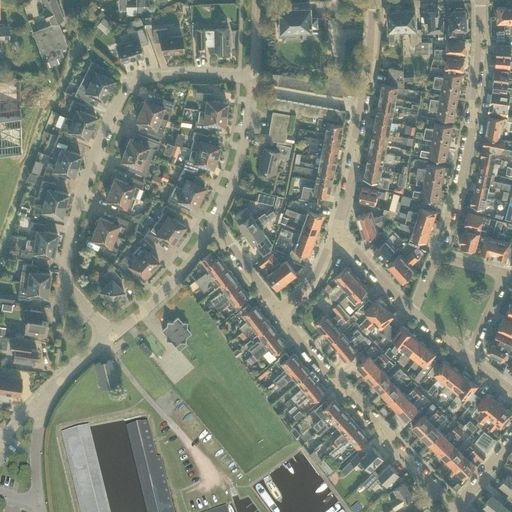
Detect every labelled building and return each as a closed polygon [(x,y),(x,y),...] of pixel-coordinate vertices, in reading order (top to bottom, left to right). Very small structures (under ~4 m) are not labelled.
[(42,0),(45,7),(43,8),(46,17),(49,16),(52,25),(32,32),(43,62),(47,60),(49,66),(58,63),(56,57),(62,55),(59,46),(64,44),(56,22),(59,21),(58,19),(62,18),(55,0),(42,0)] [(142,10),(142,5),(149,5),(148,0),(135,0),(136,2),(136,5),(136,11),(142,10)] [(127,2),(127,14),(134,14),(136,14),(136,13),(136,11),(136,5),(136,2),(127,2)] [(310,8),(310,6),(281,7),(281,8),(282,23),(278,23),(279,36),(296,36),(295,29),(311,28),(318,27),(317,17),(311,18),(310,8)] [(458,28),(468,28),(467,18),(465,18),(465,9),(462,7),(455,7),(453,10),(453,15),(450,16),(450,29),(446,29),(447,38),(459,38),(458,28)] [(510,8),(510,7),(497,7),(497,8),(497,23),(503,23),(504,31),(495,31),(491,31),(491,35),(495,34),(496,41),(510,41),(511,40),(510,8)] [(415,9),(402,10),(402,29),(410,28),(411,45),(415,45),(416,53),(429,53),(429,52),(432,52),(432,41),(428,42),(428,41),(421,41),(421,28),(416,28),(415,9)] [(438,19),(438,9),(425,10),(425,16),(425,22),(425,27),(428,27),(429,32),(443,31),(443,22),(439,22),(439,19),(438,19)] [(402,29),(402,10),(388,10),(389,40),(394,40),(394,29),(402,29)] [(110,23),(103,17),(96,25),(103,31),(110,23)] [(0,36),(8,37),(8,39),(9,38),(9,26),(3,26),(3,22),(0,22),(0,36)] [(133,41),(116,46),(121,62),(143,55),(140,45),(148,43),(141,28),(140,28),(134,30),(130,31),(133,41)] [(166,28),(152,29),(154,42),(161,41),(162,53),(183,51),(182,36),(167,37),(166,28)] [(214,45),(214,50),(229,50),(228,28),(214,29),(205,30),(205,28),(195,28),(195,46),(204,45),(214,45)] [(446,49),(439,48),(435,48),(435,53),(445,54),(446,52),(464,54),(465,40),(447,39),(446,49)] [(511,55),(511,51),(511,50),(511,44),(497,43),(496,54),(511,55)] [(445,54),(435,53),(435,54),(433,59),(445,60),(444,69),(463,71),(464,58),(445,56),(445,54)] [(495,66),(510,67),(511,67),(511,60),(511,55),(496,54),(495,66)] [(105,57),(102,61),(108,67),(112,62),(105,57)] [(91,61),(83,77),(108,89),(109,88),(111,88),(113,83),(112,81),(113,79),(100,73),(103,67),(91,61)] [(389,67),(387,77),(404,80),(404,70),(389,67)] [(345,71),(343,70),(329,68),(327,81),(341,84),(343,84),(345,71)] [(511,70),(510,70),(495,68),(494,79),(508,81),(509,77),(511,77),(511,70)] [(434,81),(460,86),(462,74),(445,71),(444,77),(435,75),(434,81)] [(283,86),(285,75),(279,74),(277,85),(283,86)] [(103,100),(108,89),(83,77),(75,93),(87,99),(90,93),(103,100)] [(301,89),(303,79),(297,77),(295,88),(301,89)] [(382,83),(380,94),(396,98),(397,92),(406,93),(407,88),(404,87),(404,80),(387,77),(385,84),(382,83)] [(19,78),(0,78),(0,152),(21,152),(20,117),(21,117),(19,78)] [(506,92),(506,94),(511,95),(511,87),(508,87),(508,81),(494,79),(492,90),(506,92)] [(319,92),(321,82),(315,81),(313,91),(319,92)] [(458,97),(460,86),(434,81),(433,87),(441,88),(440,94),(458,97)] [(338,85),(336,96),(342,97),(344,86),(338,85)] [(206,99),(205,110),(225,113),(227,102),(212,100),(213,93),(195,91),(194,98),(206,99)] [(506,95),(492,92),(489,112),(506,115),(509,100),(511,101),(511,95),(506,94),(506,95)] [(380,94),(378,106),(417,114),(419,107),(414,106),(414,108),(394,105),(396,98),(380,94)] [(429,103),(456,108),(458,97),(440,94),(439,99),(430,98),(429,103)] [(268,97),(267,108),(273,109),(275,98),(268,97)] [(141,108),(140,109),(159,117),(162,111),(170,113),(173,103),(160,98),(158,104),(144,99),(144,101),(141,101),(140,106),(141,108)] [(275,98),(273,109),(279,110),(281,99),(275,98)] [(91,125),(94,125),(96,120),(94,118),(95,116),(82,111),(85,105),(72,99),(68,109),(75,113),(72,119),(91,127),(91,125)] [(281,99),(279,110),(285,111),(287,100),(281,99)] [(298,102),(296,113),(302,114),(304,104),(298,102)] [(453,120),(456,108),(429,103),(428,109),(437,111),(436,117),(453,120)] [(304,104),(302,114),(308,115),(310,105),(304,104)] [(417,114),(378,106),(375,118),(391,121),(392,115),(402,117),(403,112),(413,114),(413,113),(417,114)] [(322,107),(320,117),(326,119),(328,108),(322,107)] [(328,108),(326,119),(332,120),(334,109),(328,108)] [(159,117),(140,109),(136,120),(150,125),(147,131),(161,136),(164,126),(157,122),(159,117)] [(334,109),(332,120),(338,121),(340,110),(334,109)] [(225,114),(225,113),(205,110),(199,110),(197,120),(195,120),(194,127),(208,129),(209,122),(223,124),(224,122),(226,121),(226,116),(225,114)] [(340,110),(338,121),(339,121),(344,122),(346,111),(340,110)] [(289,114),(274,112),(272,125),(287,128),(289,114)] [(507,120),(511,121),(511,115),(508,115),(507,118),(488,114),(485,135),(500,138),(502,125),(506,126),(507,120)] [(90,128),(91,127),(72,119),(64,116),(60,126),(58,132),(57,135),(69,140),(70,137),(71,138),(73,132),(87,137),(87,135),(90,135),(92,130),(90,128)] [(338,123),(339,121),(338,121),(332,120),(326,119),(320,117),(318,117),(317,124),(327,126),(325,133),(341,137),(343,124),(338,123)] [(373,130),(399,135),(400,131),(394,130),(394,129),(390,128),(391,121),(375,118),(373,130)] [(424,132),(450,137),(452,126),(435,122),(434,128),(425,127),(424,132)] [(272,125),(269,138),(278,139),(285,141),(285,140),(293,141),(294,136),(286,135),(287,128),(272,125)] [(413,138),(403,136),(402,136),(399,135),(373,130),(371,142),(387,145),(388,139),(402,142),(402,143),(411,144),(413,138)] [(196,150),(216,156),(219,145),(207,142),(209,135),(194,131),(192,137),(193,138),(189,149),(191,149),(196,151),(196,150)] [(448,148),(450,137),(424,132),(423,138),(432,140),(431,145),(448,148)] [(303,141),(310,143),(339,148),(341,137),(325,133),(324,140),(304,136),(303,141)] [(57,158),(76,165),(80,154),(67,150),(69,143),(68,143),(69,140),(57,135),(53,145),(61,148),(57,158)] [(496,151),(508,153),(511,153),(511,149),(505,148),(502,148),(503,145),(504,139),(485,136),(482,148),(496,151)] [(125,149),(150,158),(154,148),(156,149),(158,142),(145,137),(143,143),(129,138),(125,149)] [(277,143),(275,150),(264,148),(259,168),(275,171),(279,156),(288,158),(291,146),(292,142),(285,140),(285,141),(278,139),(277,143)] [(384,157),(394,159),(394,158),(400,160),(400,156),(395,155),(385,152),(387,145),(371,142),(368,154),(384,157)] [(322,150),(320,157),(336,160),(339,148),(310,143),(309,147),(317,149),(322,150)] [(448,148),(431,145),(430,151),(421,149),(420,155),(446,160),(448,148)] [(482,156),(481,160),(498,164),(500,158),(495,157),(496,151),(482,148),(481,156),(482,156)] [(146,169),(150,158),(125,149),(121,159),(134,164),(132,171),(145,176),(148,169),(146,169)] [(172,149),(168,161),(173,163),(177,151),(172,149)] [(183,167),(196,172),(197,169),(199,163),(212,167),(216,156),(196,150),(196,151),(191,149),(188,159),(185,158),(183,165),(183,167)] [(382,169),(383,161),(393,163),(394,159),(384,157),(368,154),(366,166),(382,169)] [(315,164),(300,160),(296,160),(295,164),(334,172),(336,160),(320,157),(319,163),(315,162),(315,164)] [(59,171),(73,176),(76,165),(57,158),(55,164),(47,163),(43,172),(57,177),(59,171)] [(481,160),(479,171),(495,174),(497,175),(497,173),(496,172),(492,171),(493,166),(498,167),(498,164),(481,160)] [(417,173),(443,177),(445,166),(428,163),(426,169),(418,167),(417,173)] [(316,180),(332,183),(334,172),(295,164),(293,169),(314,172),(317,173),(316,180)] [(380,176),(382,169),(366,166),(364,178),(379,181),(378,186),(388,189),(390,178),(380,176)] [(200,197),(205,187),(192,181),(195,175),(196,172),(183,167),(182,169),(177,178),(184,183),(182,188),(200,197)] [(493,180),(495,174),(479,171),(476,182),(489,185),(496,186),(510,189),(511,184),(493,180)] [(169,175),(163,172),(160,178),(166,181),(169,175)] [(153,173),(150,180),(158,184),(161,176),(153,173)] [(399,178),(398,184),(404,185),(405,180),(406,174),(400,173),(399,178)] [(441,189),(443,177),(417,173),(416,178),(424,180),(423,185),(441,189)] [(114,177),(110,188),(129,195),(133,185),(141,188),(143,182),(130,176),(127,183),(114,177)] [(45,199),(64,204),(67,193),(53,189),(55,183),(41,179),(40,186),(37,196),(45,199)] [(330,196),(332,183),(316,180),(314,188),(305,186),(303,196),(308,196),(307,198),(322,201),(324,194),(330,196)] [(474,193),(491,197),(493,197),(495,192),(488,190),(489,185),(476,182),(476,184),(474,184),(473,189),(475,189),(474,193)] [(174,185),(169,195),(167,201),(179,207),(182,201),(195,207),(200,197),(182,188),(174,185)] [(438,200),(441,189),(423,185),(422,191),(413,189),(412,195),(438,200)] [(385,192),(362,187),(359,200),(375,203),(377,196),(384,197),(385,192)] [(129,195),(110,188),(106,199),(119,204),(117,210),(130,215),(133,209),(130,208),(134,198),(129,195)] [(257,201),(261,202),(273,204),(275,196),(259,192),(257,201)] [(399,194),(393,193),(389,209),(395,211),(399,194)] [(473,197),(472,196),(470,205),(484,208),(486,201),(490,202),(491,197),(474,193),(473,197)] [(274,204),(281,206),(283,196),(277,195),(274,204)] [(409,204),(411,198),(402,195),(401,201),(409,204)] [(47,211),(61,215),(64,204),(45,199),(43,205),(35,204),(32,214),(46,218),(47,211)] [(432,222),(435,212),(430,210),(433,203),(423,200),(421,207),(420,206),(418,213),(404,208),(403,212),(432,222)] [(319,225),(323,215),(318,213),(321,204),(309,201),(306,209),(308,209),(306,215),(287,209),(286,213),(319,225)] [(163,211),(157,221),(178,235),(184,225),(173,217),(176,212),(165,204),(161,210),(163,211)] [(270,219),(268,217),(267,214),(265,211),(255,219),(246,207),(234,215),(246,233),(262,221),(264,224),(270,219)] [(504,210),(497,208),(495,216),(502,218),(504,210)] [(360,227),(395,215),(395,211),(384,209),(383,214),(374,218),(371,211),(356,216),(360,227)] [(415,221),(413,226),(429,232),(432,222),(403,212),(401,216),(415,221)] [(479,229),(481,223),(488,226),(490,218),(483,216),(483,217),(468,212),(464,225),(479,229)] [(303,224),(301,229),(316,234),(319,225),(286,213),(284,217),(288,218),(303,224)] [(368,236),(374,243),(386,233),(383,231),(379,232),(376,226),(386,223),(394,220),(395,215),(360,227),(363,238),(368,236)] [(95,227),(114,235),(116,229),(121,231),(123,226),(126,227),(128,221),(115,216),(112,222),(99,217),(98,219),(96,220),(94,224),(96,226),(95,227)] [(500,233),(500,231),(500,230),(502,221),(497,220),(494,229),(492,237),(485,235),(485,236),(481,252),(490,254),(490,253),(494,254),(500,233)] [(35,240),(55,244),(57,233),(43,230),(44,224),(30,221),(29,227),(37,229),(35,240)] [(177,236),(178,235),(157,221),(161,224),(155,233),(148,228),(145,234),(156,242),(160,236),(172,244),(173,242),(175,242),(178,238),(177,236)] [(253,243),(255,241),(258,246),(268,238),(261,229),(265,226),(264,224),(262,221),(246,233),(253,243)] [(410,237),(408,242),(419,247),(421,240),(425,242),(429,232),(413,226),(404,223),(400,222),(399,226),(403,228),(412,231),(410,237)] [(114,235),(95,227),(91,238),(104,243),(102,249),(115,254),(118,248),(110,245),(114,235)] [(282,227),(280,233),(312,244),(316,234),(301,229),(299,234),(282,227)] [(479,234),(485,236),(485,235),(486,231),(480,229),(479,233),(465,229),(464,232),(462,232),(460,242),(462,243),(461,247),(475,250),(479,234)] [(312,244),(280,233),(277,238),(292,245),(293,243),(296,243),(294,249),(292,248),(289,255),(301,262),(304,253),(308,255),(312,244)] [(374,243),(378,247),(374,250),(383,259),(387,256),(386,255),(395,248),(390,243),(393,241),(392,239),(395,237),(392,234),(389,237),(386,234),(386,233),(374,243)] [(503,234),(500,233),(494,254),(498,255),(498,256),(506,259),(507,256),(509,247),(511,242),(501,239),(503,234)] [(136,255),(151,269),(158,261),(148,251),(153,246),(142,237),(138,242),(143,247),(136,255)] [(53,253),(55,252),(56,247),(54,245),(55,244),(35,240),(27,238),(25,246),(25,249),(21,249),(19,255),(37,259),(39,252),(52,255),(53,253)] [(270,241),(260,248),(264,255),(271,250),(273,244),(270,241)] [(391,261),(388,264),(396,273),(421,249),(420,248),(417,247),(404,259),(400,254),(392,261),(391,261)] [(421,249),(396,273),(403,281),(407,278),(406,277),(414,269),(410,265),(417,258),(423,252),(421,249)] [(200,285),(226,266),(214,250),(201,259),(210,271),(207,274),(206,272),(195,280),(200,285)] [(267,254),(287,280),(296,273),(286,260),(280,264),(272,253),(270,251),(267,254)] [(268,274),(278,287),(287,280),(267,254),(257,261),(263,267),(268,264),(273,270),(268,274)] [(143,277),(151,269),(136,255),(132,260),(125,255),(118,263),(128,273),(133,268),(143,277)] [(20,281),(48,284),(49,273),(35,271),(36,265),(22,263),(21,273),(20,281)] [(226,266),(200,285),(204,291),(214,283),(214,282),(217,280),(221,285),(233,276),(226,266)] [(100,289),(111,301),(123,290),(116,283),(121,278),(111,267),(103,275),(108,281),(100,289)] [(327,291),(331,295),(354,275),(346,267),(334,278),(339,282),(333,288),(331,286),(327,291)] [(361,282),(354,275),(331,295),(335,299),(339,295),(345,289),(349,293),(361,282)] [(211,299),(215,304),(241,286),(233,276),(221,285),(225,291),(222,294),(221,291),(211,299)] [(32,294),(46,296),(48,284),(20,281),(18,292),(17,298),(31,300),(32,294)] [(347,302),(350,299),(357,306),(368,297),(365,294),(368,290),(361,282),(349,293),(340,302),(345,308),(349,304),(347,302)] [(244,298),(248,295),(241,286),(215,304),(219,310),(229,303),(228,301),(231,299),(234,304),(232,306),(236,311),(247,302),(244,298)] [(363,329),(385,308),(377,299),(373,302),(369,298),(358,308),(362,313),(365,311),(370,316),(363,322),(362,320),(358,324),(363,329)] [(240,326),(243,330),(263,315),(256,304),(252,308),(248,303),(243,308),(246,312),(243,314),(248,320),(240,326)] [(314,324),(322,333),(345,314),(345,313),(337,304),(332,308),(337,314),(331,319),(326,314),(314,324)] [(377,330),(383,336),(392,327),(388,322),(393,317),(385,308),(363,329),(367,333),(371,330),(369,329),(376,323),(380,327),(377,330)] [(24,331),(45,335),(47,322),(40,320),(41,311),(24,309),(23,318),(26,319),(24,331)] [(342,332),(338,327),(348,318),(350,317),(347,312),(345,314),(322,333),(330,342),(342,332)] [(271,324),(263,315),(243,330),(248,336),(252,333),(251,331),(254,329),(258,334),(271,324)] [(167,326),(162,330),(166,335),(165,340),(171,340),(175,345),(180,341),(185,341),(185,336),(190,332),(186,327),(186,322),(181,322),(177,317),(172,321),(167,320),(167,321),(167,326)] [(511,321),(503,318),(498,330),(511,336),(511,321)] [(278,334),(271,324),(258,334),(262,340),(259,342),(258,340),(248,348),(253,353),(278,334)] [(402,326),(398,331),(392,327),(383,336),(384,337),(385,336),(391,341),(393,338),(397,342),(392,349),(389,347),(385,352),(390,358),(395,352),(401,345),(411,333),(411,332),(402,326)] [(495,341),(493,340),(487,353),(497,357),(497,359),(502,361),(503,359),(508,361),(511,353),(511,338),(508,336),(498,331),(494,338),(496,339),(495,341)] [(330,342),(337,351),(350,341),(342,332),(330,342)] [(365,336),(363,335),(361,332),(355,336),(350,341),(337,351),(345,361),(358,350),(353,345),(356,342),(356,343),(359,341),(365,336)] [(399,356),(403,359),(418,339),(411,333),(401,345),(405,349),(399,356)] [(273,353),(286,343),(278,334),(253,353),(246,358),(251,364),(269,349),(273,353)] [(31,340),(12,337),(10,346),(15,346),(13,361),(34,364),(36,349),(29,348),(31,340)] [(416,358),(426,346),(418,339),(403,359),(399,364),(402,366),(412,354),(416,358)] [(144,342),(141,344),(148,352),(151,350),(144,342)] [(420,361),(425,364),(414,378),(418,381),(436,360),(431,356),(435,353),(426,346),(416,358),(411,364),(415,367),(420,361)] [(273,379),(277,383),(301,362),(293,353),(289,356),(285,351),(278,358),(279,359),(275,362),(278,366),(281,363),(286,368),(273,379)] [(357,366),(365,375),(377,364),(385,356),(381,352),(374,360),(369,355),(357,366)] [(385,373),(381,368),(389,360),(385,356),(377,364),(365,375),(374,384),(385,373)] [(118,383),(112,359),(94,364),(100,388),(118,383)] [(443,379),(452,367),(444,360),(440,365),(436,362),(428,372),(432,376),(435,372),(439,376),(434,382),(427,391),(431,394),(438,385),(443,379)] [(309,372),(301,362),(277,383),(273,387),(274,388),(278,385),(280,387),(293,377),(297,382),(309,372)] [(374,384),(382,392),(404,372),(403,371),(400,367),(400,368),(390,378),(385,373),(374,384)] [(438,394),(442,397),(460,373),(452,367),(443,379),(448,383),(442,389),(438,394)] [(317,381),(309,372),(297,382),(301,387),(292,396),(295,400),(317,381)] [(382,392),(390,401),(401,390),(396,385),(401,380),(400,379),(404,375),(405,373),(405,372),(404,372),(382,392)] [(455,388),(459,392),(469,379),(468,379),(460,373),(442,397),(446,400),(449,395),(455,388)] [(0,399),(8,401),(9,393),(19,395),(21,379),(0,375),(0,399)] [(463,404),(467,408),(477,396),(472,392),(477,386),(469,379),(459,392),(454,398),(449,405),(447,406),(451,409),(452,408),(463,395),(468,398),(463,404)] [(295,400),(299,406),(309,396),(313,401),(325,390),(317,381),(295,400)] [(406,395),(401,390),(390,401),(398,410),(409,399),(419,390),(415,386),(412,390),(406,395)] [(406,419),(408,416),(412,420),(421,412),(417,408),(417,407),(412,402),(422,393),(419,390),(409,399),(398,410),(406,419)] [(487,394),(482,400),(477,396),(467,408),(473,412),(478,406),(483,410),(477,418),(479,420),(495,400),(487,394)] [(290,398),(284,403),(287,407),(293,402),(290,398)] [(313,425),(317,430),(325,423),(342,408),(334,399),(328,404),(325,400),(314,409),(321,418),(313,425)] [(490,416),(494,419),(504,407),(495,400),(479,420),(476,424),(480,428),(484,423),(490,416)] [(293,403),(286,408),(290,413),(297,407),(293,403)] [(503,426),(511,414),(511,413),(504,407),(494,419),(488,427),(489,428),(486,432),(489,434),(492,430),(498,423),(503,426)] [(338,427),(350,417),(342,408),(325,423),(328,426),(333,422),(338,427)] [(421,435),(435,421),(434,421),(438,417),(434,413),(428,419),(424,414),(412,426),(421,435)] [(334,440),(335,441),(338,444),(358,425),(350,417),(338,427),(343,432),(334,440)] [(469,420),(466,424),(473,431),(477,427),(469,420)] [(438,425),(435,421),(421,435),(430,443),(441,432),(436,427),(438,425)] [(157,458),(148,422),(126,427),(146,511),(174,511),(161,457),(157,458)] [(317,430),(316,431),(319,435),(328,426),(325,423),(317,430)] [(358,425),(338,444),(334,447),(329,452),(332,456),(345,445),(346,446),(347,447),(348,447),(350,447),(351,447),(352,447),(353,446),(354,446),(354,445),(357,448),(366,439),(364,436),(366,434),(358,425)] [(109,511),(88,426),(61,432),(80,511),(109,511)] [(290,430),(296,437),(300,434),(294,426),(290,430)] [(430,443),(438,451),(456,434),(452,430),(451,430),(445,436),(441,432),(430,443)] [(474,442),(484,451),(494,439),(484,430),(474,442)] [(459,437),(456,434),(438,451),(446,460),(458,448),(453,443),(459,437)] [(472,443),(469,447),(467,450),(466,449),(462,452),(458,448),(446,460),(455,468),(476,447),(472,443)] [(370,468),(382,456),(373,447),(362,458),(357,454),(350,461),(341,470),(345,474),(356,463),(361,468),(366,464),(370,468)] [(475,465),(470,460),(475,455),(481,461),(485,456),(476,447),(455,468),(463,476),(475,465)] [(368,490),(371,487),(372,488),(377,482),(384,489),(389,485),(387,483),(398,472),(389,464),(379,474),(375,470),(362,482),(368,490)] [(506,497),(508,498),(511,500),(511,478),(508,475),(500,485),(509,493),(506,497)] [(404,482),(393,489),(390,491),(393,497),(390,499),(396,508),(403,503),(413,496),(404,482)] [(503,504),(492,495),(484,505),(490,509),(489,511),(490,511),(501,511),(502,511),(501,511),(511,511),(511,500),(508,498),(503,504)]
